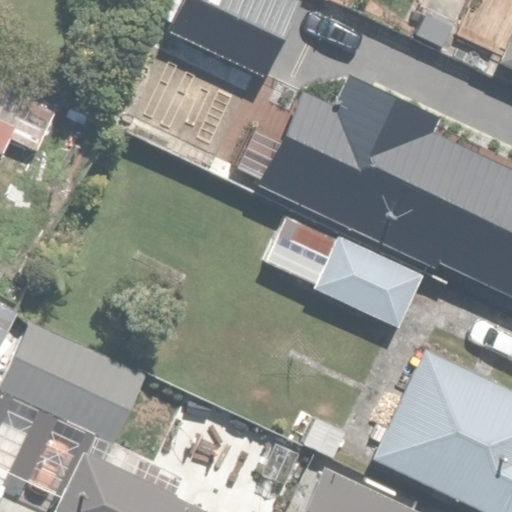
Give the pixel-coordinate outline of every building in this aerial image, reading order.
[(511,17),(494,55),(511,64),(511,17)] [(391,32),(357,107),(434,142),(468,66),(391,32)] [(0,145),(12,120),(0,113),(0,145)] [(216,116),(196,155),(246,179),(265,140),(216,116)] [(511,164),(470,145),(422,250),(511,291),(511,164)] [(282,206),(257,259),(394,324),(419,271),(282,206)] [(0,493),(39,511),(235,511),(185,489),(193,471),(113,433),(140,375),(24,322),(21,328),(4,320),(8,312),(0,307),(0,493)] [(511,511),(511,386),(418,342),(365,452),(490,511),(511,511)] [(310,410),(298,442),(353,462),(365,429),(310,410)] [(276,511),(414,511),(417,508),(266,435),(238,493),(276,511)]
